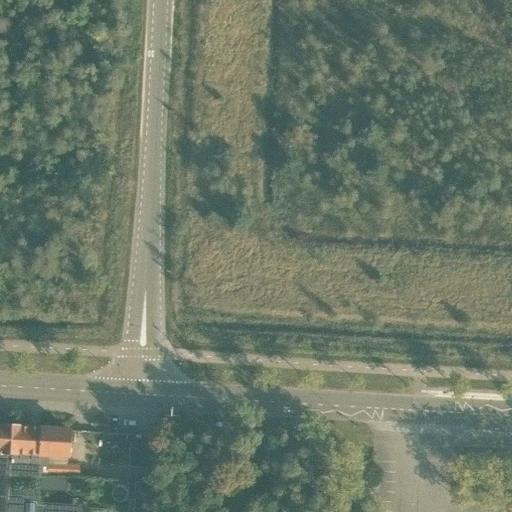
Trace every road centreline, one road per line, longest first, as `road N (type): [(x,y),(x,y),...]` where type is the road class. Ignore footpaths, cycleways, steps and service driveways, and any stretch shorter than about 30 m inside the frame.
road 1 (tertiary): [(137,395),(162,0)]
road 2 (tertiary): [(137,395),(417,410)]
road 3 (tertiary): [(0,386),(137,395)]
